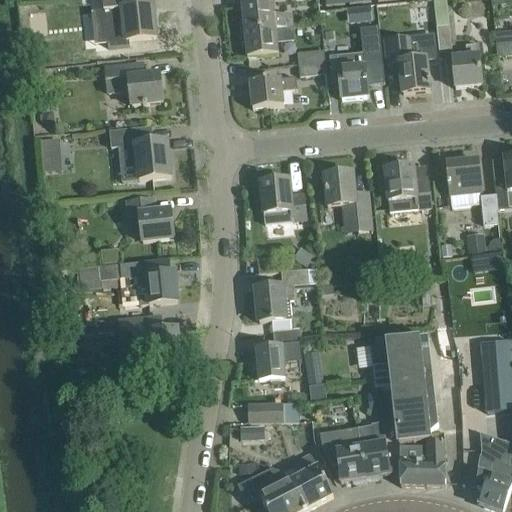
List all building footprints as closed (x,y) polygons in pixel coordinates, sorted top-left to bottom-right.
[(126,44),(136,42),(156,40),(153,7),(130,9),(129,0),(103,0),(106,22),(124,20),(126,44)] [(241,34),(275,31),(291,29),(290,17),(274,19),(272,0),(250,0),(251,6),(242,7),(244,23),(240,23),(241,34)] [(352,8),(351,0),(326,0),(328,10),(352,8)] [(506,7),(505,0),(491,0),(492,8),(506,7)] [(373,10),(362,11),(363,23),(374,22),(373,10)] [(452,52),(449,28),(437,29),(440,53),(452,52)] [(359,57),(329,60),(331,74),(339,73),(342,103),(369,100),(368,88),(385,86),(379,29),(357,31),(359,57)] [(278,57),(275,31),(241,34),(242,46),(246,45),(248,61),(278,57)] [(496,48),(511,46),(511,33),(495,35),(496,48)] [(386,43),(386,47),(388,67),(400,66),(404,96),(430,93),(429,87),(431,87),(431,82),(429,82),(427,63),(415,64),(412,41),(386,43)] [(511,59),(511,46),(496,48),(498,61),(511,59)] [(453,62),(454,71),(456,91),(483,88),(479,48),(466,49),(467,60),(453,62)] [(326,66),(324,53),(298,56),(299,69),(326,66)] [(143,66),(103,70),(106,96),(130,93),(132,109),(163,105),(160,77),(144,78),(143,66)] [(326,66),(299,69),(300,80),(327,77),(327,76),(326,66)] [(284,109),(283,94),(298,93),(296,80),(250,85),(253,112),(284,109)] [(47,115),(44,115),(45,126),(48,125),(54,125),(54,119),(49,115),(47,115)] [(140,183),(151,182),(171,180),(167,144),(143,147),(141,131),(110,134),(112,152),(131,150),(133,167),(138,167),(140,183)] [(59,140),(42,142),(46,174),(63,173),(59,140)] [(498,213),(511,212),(511,159),(504,161),(506,182),(494,183),(496,197),(498,213)] [(498,213),(496,197),(482,199),(481,195),(483,194),(481,183),(479,163),(447,166),(449,186),(452,210),(482,206),(485,228),(500,226),(498,213)] [(431,210),(431,204),(429,184),(416,186),(414,170),(385,173),(389,204),(416,201),(417,212),(431,210)] [(371,222),(371,216),(369,196),(356,197),(354,176),(325,179),(328,210),(344,209),(345,225),(371,222)] [(291,198),(290,183),(261,186),(264,217),(265,217),(266,227),(307,223),(304,197),(291,198)] [(144,245),(154,244),(174,241),(171,213),(155,215),(154,202),(129,204),(130,218),(141,217),(144,245)] [(484,240),(469,241),(471,257),(486,256),(484,240)] [(495,242),(491,247),(491,255),(503,253),(502,241),(495,242)] [(312,252),(300,245),(292,256),(304,264),(312,252)] [(452,247),(442,248),(443,259),(453,258),(452,247)] [(118,252),(102,254),(104,267),(120,266),(118,252)] [(502,256),(492,257),(494,273),(504,271),(502,256)] [(146,265),(121,268),(123,281),(147,278),(150,308),(177,305),(174,275),(148,278),(146,265)] [(123,281),(121,268),(97,270),(99,283),(123,281)] [(99,283),(97,270),(79,272),(81,293),(99,291),(99,283)] [(275,335),(287,333),(284,305),(296,304),(294,289),(309,287),(308,272),(282,275),(283,289),(257,292),(260,325),(274,324),(275,335)] [(428,272),(400,273),(400,282),(428,281),(428,272)] [(135,350),(137,366),(180,362),(177,331),(155,333),(154,320),(120,323),(123,352),(135,350)] [(91,328),(77,329),(78,343),(92,342),(91,328)] [(300,332),(287,333),(275,335),(274,335),(275,347),(301,345),(300,332)] [(430,450),(429,490),(446,490),(447,445),(441,445),(441,440),(432,441),(431,436),(441,429),(429,343),(389,347),(389,348),(377,349),(380,368),(373,369),(376,391),(393,389),(400,446),(428,443),(430,450)] [(511,363),(511,347),(481,349),(486,417),(511,414),(511,363)] [(377,349),(371,349),(373,369),(380,368),(377,349)] [(283,351),(277,351),(257,353),(259,383),(285,381),(283,351)] [(441,362),(444,393),(460,391),(457,360),(441,362)] [(321,369),(307,371),(309,387),(323,385),(321,369)] [(380,397),(368,399),(370,415),(382,413),(380,397)] [(284,426),(284,407),(248,408),(249,427),(284,426)] [(315,438),(326,438),(324,423),(314,424),(315,438)] [(358,431),(361,450),(367,485),(379,483),(379,480),(392,477),(388,458),(383,426),(372,428),(372,429),(358,431)] [(242,450),(263,448),(261,431),(240,434),(242,450)] [(367,485),(361,450),(347,452),(344,432),(333,434),(338,466),(341,486),(354,484),(355,487),(367,485)] [(511,453),(510,453),(509,444),(481,436),(482,453),(485,459),(480,458),(477,475),(481,475),(478,491),(485,494),(481,504),(482,504),(484,509),(484,510),(490,511),(505,511),(511,493),(511,453)] [(429,490),(430,450),(402,450),(401,489),(429,490)] [(288,501),(293,511),(309,511),(334,499),(319,470),(318,470),(311,456),(292,466),(296,475),(287,480),(296,497),(288,501)] [(256,467),(238,468),(239,476),(257,475),(256,467)] [(296,497),(287,480),(286,480),(289,485),(282,489),(272,470),(251,481),(266,511),(293,511),(288,501),(296,497)]
